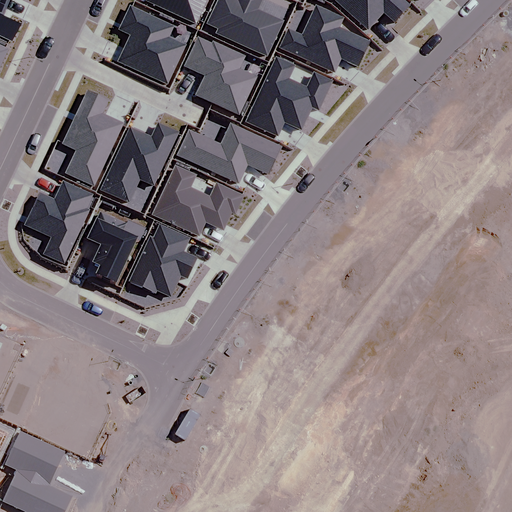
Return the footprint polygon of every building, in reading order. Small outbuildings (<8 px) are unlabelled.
[(0,11),(5,0),(0,0),(0,35),(9,39),(17,23),(0,15),(0,11)] [(148,0),(147,3),(196,25),(206,0),(148,0)] [(262,0),(239,0),(239,3),(231,0),(219,0),(208,25),(219,30),(216,36),(266,58),(282,23),(257,12),(262,0)] [(334,0),(368,30),(383,14),(394,23),(409,7),(400,0),(334,0)] [(174,27),(130,8),(120,31),(131,36),(118,64),(167,85),(184,47),(168,40),(174,27)] [(288,31),(279,49),(334,74),(340,60),(358,68),(369,44),(339,30),(343,20),(316,8),(303,37),(288,31)] [(212,45),(197,39),(185,67),(205,76),(196,98),(238,117),(254,79),(238,72),(244,57),(213,44),(212,45)] [(294,67),(276,59),(247,123),(278,137),(283,124),(301,131),(311,108),(318,112),(331,82),(315,74),(308,89),(288,80),(294,67)] [(108,101),(88,92),(64,146),(76,151),(66,175),(94,187),(121,125),(101,116),(108,101)] [(153,187),(177,134),(157,125),(151,140),(129,130),(102,192),(128,203),(139,181),(153,187)] [(281,149),(231,125),(221,147),(190,131),(177,156),(237,185),(247,165),(269,175),(281,149)] [(194,177),(176,168),(153,216),(198,237),(205,222),(223,231),(231,214),(234,215),(242,198),(216,185),(210,199),(189,189),(194,177)] [(85,211),(92,197),(64,183),(54,203),(39,196),(25,227),(51,239),(43,257),(62,266),(88,213),(85,211)] [(150,239),(129,283),(155,295),(157,291),(170,298),(180,276),(187,279),(196,260),(183,254),(189,240),(160,226),(153,241),(150,239)]
